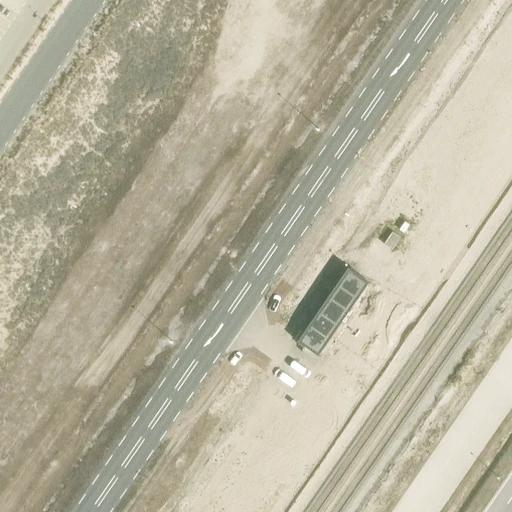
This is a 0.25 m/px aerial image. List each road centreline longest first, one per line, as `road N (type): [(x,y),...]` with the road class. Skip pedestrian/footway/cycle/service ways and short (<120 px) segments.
road 1 (secondary): [(445,0),(93,511)]
road 2 (unclassified): [(89,0),(0,130)]
